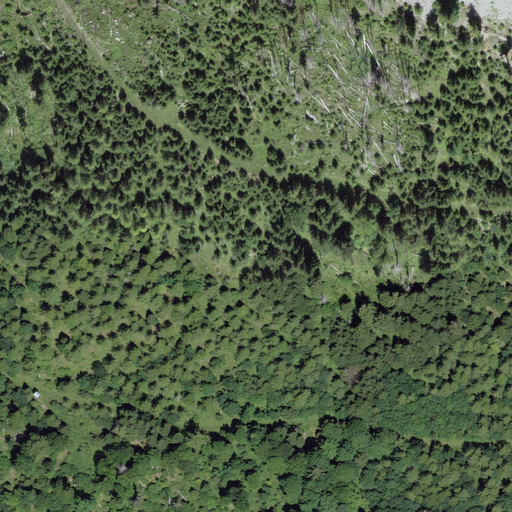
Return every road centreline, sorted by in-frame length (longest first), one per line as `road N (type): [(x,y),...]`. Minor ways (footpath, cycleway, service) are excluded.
road 1 (track): [(53,0),(103,69),(243,170),(511,209)]
road 2 (track): [(0,374),(72,400),(151,413),(511,445)]
